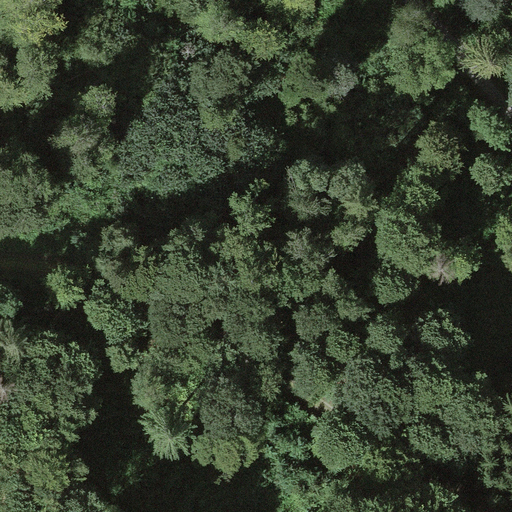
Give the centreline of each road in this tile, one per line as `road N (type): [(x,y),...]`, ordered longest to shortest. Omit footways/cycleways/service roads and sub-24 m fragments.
road 1 (track): [(0,262),(79,270),(180,318),(340,412),(471,511)]
road 2 (track): [(511,100),(412,0)]
